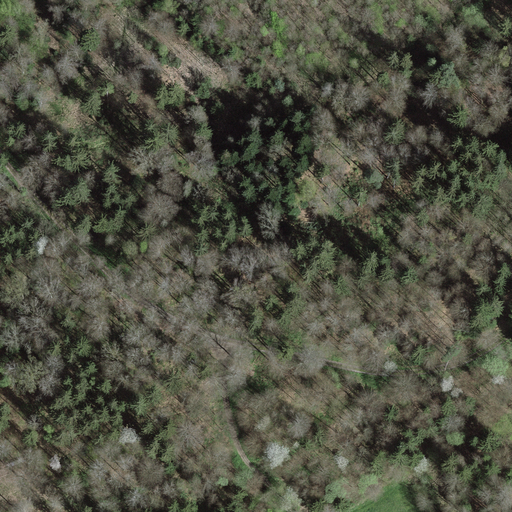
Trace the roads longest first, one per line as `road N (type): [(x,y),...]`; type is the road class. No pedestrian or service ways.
road 1 (track): [(0,156),(161,311),(253,344),(353,370),(424,372),(495,351),(511,337)]
road 2 (track): [(233,336),(224,389),(238,447),(291,511)]
